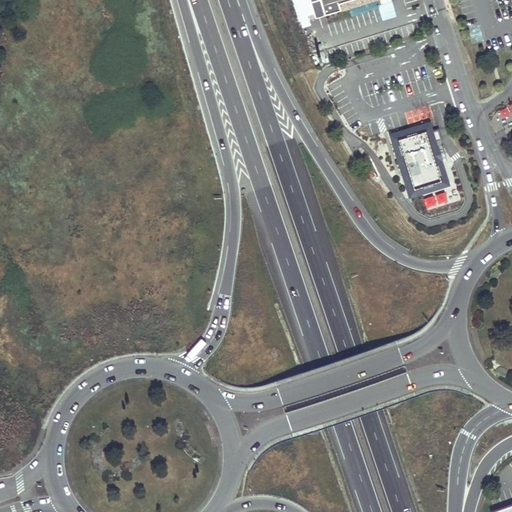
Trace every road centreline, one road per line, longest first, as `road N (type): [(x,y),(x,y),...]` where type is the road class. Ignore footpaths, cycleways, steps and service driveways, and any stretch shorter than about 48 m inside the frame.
road 1 (trunk): [(196,0),(372,511)]
road 2 (trunk): [(402,511),(230,0)]
road 3 (trunk): [(192,0),(233,192),(234,233),(214,335),(175,370)]
road 4 (trunk): [(470,264),(425,264),(374,236),(314,148),(232,0)]
road 5 (secondary): [(232,460),(265,427),(410,377),(452,372),(477,382)]
road 6 (secondary): [(452,322),(420,342),(279,392),(232,398),(205,389)]
road 7 (unclassified): [(496,170),(433,0)]
road 8 (secondary): [(175,370),(137,363),(93,377),(66,401),(51,439)]
road 9 (trunk): [(460,511),(467,438),(484,418),(511,407)]
